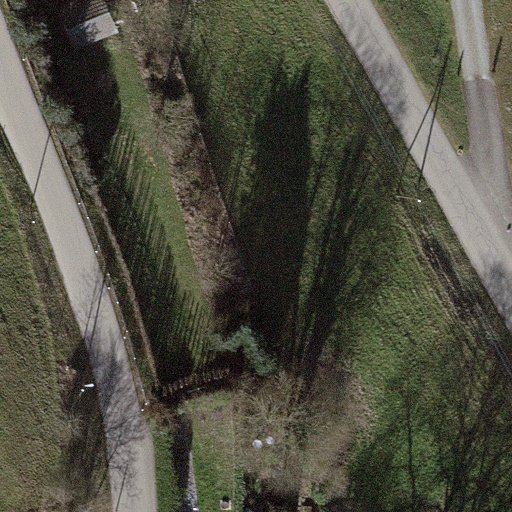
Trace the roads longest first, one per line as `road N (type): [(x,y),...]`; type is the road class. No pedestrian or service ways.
road 1 (residential): [(0,56),(64,209),(117,381),(135,511)]
road 2 (residential): [(511,281),(353,0)]
